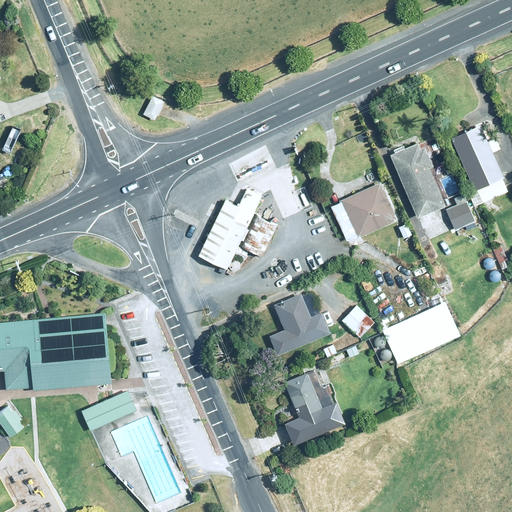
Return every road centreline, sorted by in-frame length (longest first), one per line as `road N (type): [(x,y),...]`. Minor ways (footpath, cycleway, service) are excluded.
road 1 (secondary): [(511,8),(123,185)]
road 2 (unclassified): [(165,291),(267,511)]
road 3 (unclassified): [(49,0),(123,185)]
road 4 (secondary): [(165,291),(30,224)]
